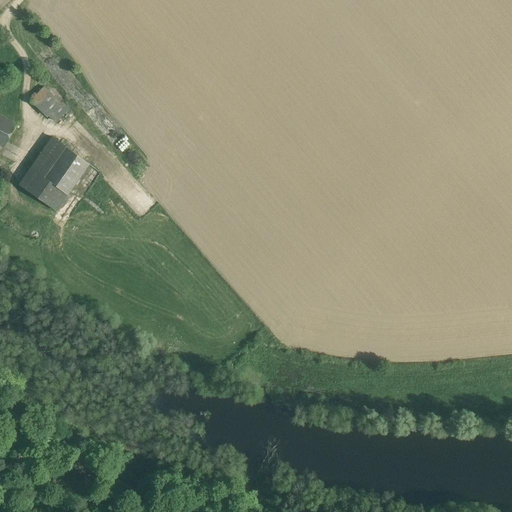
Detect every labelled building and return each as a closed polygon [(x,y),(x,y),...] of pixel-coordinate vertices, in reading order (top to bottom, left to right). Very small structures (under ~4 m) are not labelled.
[(61,104),(44,87),(31,100),(48,116),(50,115),(61,104)] [(61,104),(50,115),(57,122),(69,110),(63,103),(61,104)] [(17,124),(0,114),(0,145),(4,148),(17,124)] [(53,137),(20,185),(36,196),(47,180),(45,178),(66,147),(53,137)] [(66,147),(45,178),(47,180),(68,195),(90,164),(66,147)] [(68,195),(47,180),(36,196),(57,211),(68,195)]
